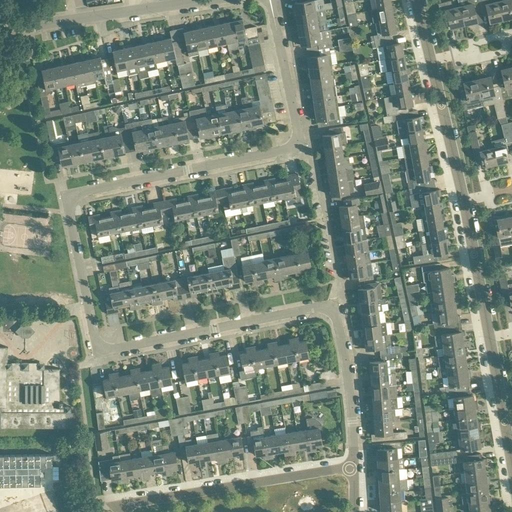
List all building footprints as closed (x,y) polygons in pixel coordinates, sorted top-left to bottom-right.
[(293,12),(293,14),(318,10),(316,0),(314,0),(294,3),(296,11),(293,12)] [(375,0),(377,9),(391,7),(391,6),(389,0),(375,0)] [(451,0),(444,2),(441,3),(438,3),(442,21),(443,21),(442,19),(448,18),(450,28),(464,24),(459,6),(452,8),(451,0)] [(464,0),(466,5),(459,6),(464,24),(477,21),(475,11),(480,10),(482,16),(482,14),(481,14),(478,0),(464,0)] [(478,0),(481,14),(482,14),(487,12),(490,22),(503,19),(499,1),(492,3),(491,0),(478,0)] [(511,0),(504,0),(499,1),(503,19),(511,16),(511,0)] [(354,4),(345,6),(347,15),(356,13),(354,4)] [(395,12),(396,12),(394,6),(391,6),(391,7),(377,9),(371,11),(373,23),(375,22),(380,21),(380,22),(393,19),(392,12),(395,12)] [(298,24),(320,21),(318,10),(293,14),(294,17),(296,16),(298,24)] [(353,26),(358,25),(356,16),(348,18),(348,19),(349,27),(353,26)] [(397,25),(398,24),(397,18),(393,19),(380,22),(380,21),(375,22),(377,35),(370,36),(371,43),(390,39),(389,33),(397,31),(395,31),(394,25),(397,24),(397,25)] [(245,44),(248,45),(247,40),(246,38),(246,34),(244,29),(242,19),(232,21),(238,49),(239,50),(241,49),(245,44)] [(238,49),(232,21),(222,23),(227,43),(228,50),(231,49),(236,49),(238,49)] [(297,35),(322,31),(320,21),(298,24),(299,32),(296,33),(297,35)] [(222,23),(213,25),(217,45),(227,43),(222,23)] [(203,28),(207,47),(217,45),(213,25),(203,28)] [(244,29),(246,34),(257,32),(256,26),(244,29)] [(198,49),(207,47),(203,28),(193,30),(198,49)] [(183,32),(186,42),(189,56),(198,54),(197,49),(198,49),(193,30),(183,32)] [(301,45),(311,44),(324,42),(322,31),(297,35),(297,38),(300,37),(301,45)] [(246,38),(247,40),(258,37),(257,32),(246,34),(246,38)] [(340,46),(351,43),(350,37),(337,39),(339,46),(340,46)] [(177,41),(172,42),(171,38),(161,40),(166,59),(176,57),(177,62),(181,61),(177,41)] [(404,42),(392,44),(390,39),(371,43),(372,48),(382,47),(385,59),(403,56),(403,55),(402,48),(405,48),(405,49),(405,48),(404,42)] [(161,40),(152,42),(156,62),(166,59),(161,40)] [(152,42),(142,44),(148,71),(157,69),(156,62),(152,42)] [(249,51),(261,48),(260,43),(248,45),(249,51)] [(352,50),(351,43),(340,46),(339,46),(340,52),(352,50)] [(138,73),(148,71),(142,44),(132,46),(136,66),(138,73)] [(138,73),(136,66),(132,46),(122,49),(127,68),(128,75),(138,73)] [(249,51),(250,56),(262,54),(261,48),(249,51)] [(117,70),(127,68),(122,49),(112,51),(117,70)] [(332,64),(330,54),(330,50),(325,51),(326,54),(323,55),(318,55),(308,57),(309,65),(306,65),(307,68),(332,64)] [(387,71),(391,71),(406,68),(405,67),(404,61),(407,60),(407,61),(408,61),(406,54),(403,55),(403,56),(385,59),(387,71)] [(100,57),(90,59),(95,78),(104,76),(106,85),(113,83),(112,80),(107,58),(101,59),(100,57)] [(96,83),(95,78),(90,59),(81,61),(85,81),(86,85),(96,83)] [(253,68),(264,65),(263,59),(251,62),(253,68)] [(86,85),(85,81),(81,61),(71,63),(75,83),(77,91),(82,91),(81,86),(86,85)] [(357,64),(360,76),(365,75),(368,74),(366,63),(364,63),(364,62),(357,64)] [(61,65),(66,85),(75,83),(71,63),(61,65)] [(311,78),(333,75),(332,64),(307,68),(307,70),(310,70),(311,78)] [(61,65),(51,67),(56,87),(66,85),(61,65)] [(42,73),(36,74),(40,96),(43,107),(49,106),(47,94),(48,94),(51,88),(56,87),(51,67),(41,70),(42,73)] [(391,71),(393,83),(408,80),(406,73),(409,73),(410,73),(409,67),(405,67),(406,68),(391,71)] [(497,79),(502,99),(511,96),(511,87),(511,86),(511,85),(511,67),(501,70),(503,80),(498,81),(497,79)] [(189,86),(195,85),(192,73),(186,74),(189,86)] [(189,86),(186,74),(180,75),(183,88),(189,86)] [(360,76),(363,88),(371,87),(368,74),(365,75),(360,76)] [(310,89),(335,85),(333,75),(311,78),(312,86),(309,86),(310,89)] [(490,76),(477,80),(481,98),(483,105),(490,103),(494,102),(496,110),(504,108),(502,99),(497,79),(498,85),(493,86),(490,76)] [(256,85),(268,82),(267,77),(255,79),(256,85)] [(112,80),(113,83),(114,92),(121,91),(118,79),(112,80)] [(411,79),(408,80),(393,83),(396,95),(396,96),(410,93),(410,92),(409,86),(412,85),(412,86),(411,79)] [(459,92),(463,110),(473,108),(476,107),(474,99),(481,98),(477,80),(463,83),(466,93),(460,94),(459,92)] [(256,85),(258,91),(269,88),(268,82),(256,85)] [(313,91),(314,99),(336,95),(335,85),(310,89),(310,91),(313,91)] [(363,88),(365,101),(373,99),(371,87),(363,88)] [(247,91),(245,92),(246,97),(253,129),(257,129),(256,125),(263,124),(265,124),(276,121),(274,110),(262,112),(261,107),(261,105),(253,106),(252,102),(251,99),(248,99),(247,91)] [(413,91),(410,92),(410,93),(396,96),(396,95),(384,97),(387,116),(391,115),(407,112),(406,106),(413,105),(413,104),(412,105),(411,98),(414,98),(415,98),(413,91)] [(338,106),(336,95),(314,99),(315,107),(312,107),(313,110),(338,106)] [(249,130),(253,129),(246,97),(241,98),(241,101),(243,109),(238,110),(242,128),(248,127),(249,130)] [(261,107),(273,104),(272,99),(260,101),(261,105),(261,107)] [(62,114),(72,112),(70,107),(71,107),(69,101),(59,103),(60,109),(61,109),(62,114)] [(355,111),(364,109),(363,102),(354,104),(355,111)] [(238,110),(232,111),(230,103),(226,104),(232,134),(236,133),(235,130),(242,128),(238,110)] [(232,134),(226,104),(222,105),(223,113),(217,114),(221,133),(228,131),(228,134),(229,137),(233,136),(232,134)] [(339,116),(338,106),(313,110),(313,112),(316,112),(317,120),(327,118),(328,125),(340,123),(342,123),(341,116),(339,116)] [(189,111),(189,115),(193,131),(199,129),(200,137),(207,136),(208,139),(211,138),(206,111),(205,107),(189,111)] [(45,118),(62,114),(61,109),(60,109),(50,111),(44,113),(45,118)] [(210,110),(206,111),(211,138),(215,137),(215,134),(221,133),(217,114),(211,115),(210,110)] [(85,120),(85,117),(84,112),(74,115),(75,123),(85,120)] [(407,112),(391,115),(392,121),(396,121),(398,133),(399,133),(399,134),(421,128),(420,122),(423,121),(423,122),(422,115),(408,118),(407,112)] [(74,115),(64,117),(63,117),(65,128),(76,126),(75,123),(74,115)] [(174,123),(178,142),(184,140),(185,143),(189,143),(189,142),(187,132),(193,131),(189,115),(173,119),(174,123)] [(167,116),(162,117),(168,147),(172,146),(171,143),(178,142),(174,123),(169,124),(167,116)] [(162,117),(152,119),(157,146),(164,144),(164,148),(168,147),(162,117)] [(141,120),(128,123),(127,118),(124,119),(125,127),(128,141),(134,139),(136,150),(143,149),(144,152),(148,151),(141,121),(141,120)] [(152,119),(141,121),(148,151),(151,150),(151,147),(157,146),(152,119)] [(511,141),(507,123),(501,124),(504,137),(505,142),(511,141)] [(112,124),(108,125),(115,158),(119,157),(118,154),(125,153),(122,142),(128,141),(125,127),(119,128),(112,126),(112,124)] [(100,138),(104,157),(110,156),(111,159),(115,158),(108,125),(103,126),(105,137),(100,138)] [(324,148),(341,145),(347,144),(345,133),(343,133),(342,126),(329,128),(330,134),(322,135),(322,136),(323,136),(324,148)] [(424,128),(421,128),(399,134),(402,145),(423,141),(422,134),(425,134),(424,128)] [(480,138),(477,139),(475,130),(474,130),(473,131),(468,132),(474,154),(479,153),(482,162),(484,162),(485,165),(483,166),(483,167),(496,163),(492,147),(485,149),(480,138)] [(104,157),(100,138),(98,131),(88,133),(94,162),(98,161),(97,158),(104,157)] [(79,142),(83,161),(90,160),(90,163),(94,162),(88,133),(84,134),(85,141),(79,142)] [(380,149),(388,148),(386,137),(374,140),(376,150),(380,149)] [(504,137),(491,140),(492,147),(496,163),(510,160),(510,159),(508,160),(507,156),(509,156),(506,142),(505,142),(504,137)] [(427,140),(423,141),(402,145),(404,158),(426,154),(425,153),(424,147),(427,146),(427,147),(428,147),(427,140)] [(70,167),(73,167),(68,141),(51,144),(54,161),(61,159),(62,165),(69,164),(70,167)] [(69,141),(68,141),(73,167),(77,166),(77,162),(83,161),(79,142),(69,144),(69,141)] [(326,159),(342,157),(341,145),(324,148),(326,159)] [(383,161),(388,160),(386,149),(388,148),(380,149),(376,150),(379,162),(383,161)] [(429,153),(425,153),(426,154),(404,158),(406,170),(405,170),(428,167),(428,166),(426,159),(429,159),(430,159),(429,153)] [(326,159),(328,171),(352,168),(351,163),(349,163),(348,156),(342,157),(326,159)] [(431,165),(428,166),(428,167),(405,170),(409,189),(425,186),(424,180),(431,178),(430,178),(429,172),(432,171),(431,165)] [(330,183),(346,181),(344,169),(328,171),(330,183)] [(285,200),(296,198),(302,197),(297,173),(285,176),(286,180),(281,181),(284,197),(285,200)] [(383,183),(390,181),(388,173),(385,174),(381,174),(383,183)] [(382,193),(380,184),(378,175),(373,176),(374,181),(363,184),(365,193),(363,193),(364,197),(366,196),(382,193)] [(269,179),(273,199),(284,197),(281,181),(276,182),(275,178),(269,179)] [(263,201),(273,199),(269,179),(264,180),(265,185),(259,186),(263,201)] [(348,193),(354,192),(352,180),(346,181),(330,183),(331,195),(341,194),(348,193)] [(252,204),(263,201),(259,186),(254,187),(253,182),(248,183),(252,204)] [(253,210),(252,204),(248,183),(242,185),(243,189),(238,190),(241,206),(243,213),(253,210)] [(425,205),(438,202),(437,195),(440,195),(439,189),(426,191),(425,186),(409,189),(410,195),(409,195),(411,207),(425,205)] [(223,201),(224,210),(231,208),(241,206),(238,190),(233,191),(232,187),(220,189),(223,201)] [(217,203),(223,201),(220,189),(208,191),(209,196),(204,197),(207,213),(219,211),(217,203)] [(377,195),(378,200),(381,212),(386,211),(382,193),(377,195)] [(207,213),(204,197),(199,198),(198,194),(192,195),(197,215),(207,213)] [(182,202),(186,217),(197,215),(192,195),(187,196),(188,200),(182,202)] [(339,207),(341,218),(358,216),(356,204),(359,203),(359,197),(345,199),(345,205),(339,206),(339,207)] [(175,219),(186,217),(182,202),(177,203),(176,198),(165,201),(167,213),(174,211),(175,219)] [(154,207),(149,209),(152,225),(163,222),(162,214),(167,213),(165,201),(153,203),(154,207)] [(440,215),(440,214),(439,208),(442,207),(442,208),(443,208),(441,201),(438,202),(425,205),(427,217),(440,215)] [(137,206),(141,227),(152,225),(149,209),(143,210),(142,205),(137,206)] [(127,213),(130,229),(141,227),(137,206),(132,207),(133,212),(127,213)] [(120,231),(130,229),(127,213),(122,214),(121,210),(115,211),(120,231)] [(109,233),(120,231),(115,211),(110,212),(111,216),(106,217),(109,233)] [(99,214),(88,216),(90,229),(92,236),(98,235),(98,236),(109,233),(106,217),(100,219),(99,214)] [(443,228),(443,227),(441,220),(444,220),(445,220),(444,214),(440,214),(440,215),(427,217),(422,218),(424,231),(443,228)] [(360,228),(365,227),(363,215),(358,216),(341,218),(343,230),(360,228)] [(511,233),(508,217),(494,220),(494,221),(497,220),(497,224),(495,224),(497,234),(491,235),(495,257),(501,256),(502,256),(500,246),(511,243),(511,240),(511,237),(511,233)] [(403,230),(398,231),(396,223),(392,224),(395,236),(399,235),(403,234),(403,230)] [(443,228),(424,231),(427,243),(445,240),(445,239),(444,233),(447,232),(447,233),(446,226),(443,227),(443,228)] [(361,235),(360,228),(343,230),(344,242),(361,240),(366,239),(366,234),(361,235)] [(261,245),(260,239),(258,234),(247,236),(250,246),(260,244),(261,245)] [(405,242),(400,243),(399,235),(395,236),(397,248),(401,247),(406,246),(405,242)] [(237,238),(231,240),(234,256),(241,255),(237,238)] [(449,245),(450,245),(448,238),(445,239),(445,240),(427,243),(429,255),(436,254),(448,252),(448,251),(447,251),(446,245),(449,244),(449,245)] [(363,251),(368,251),(366,239),(361,240),(344,242),(346,254),(363,251)] [(307,251),(297,253),(296,253),(301,275),(305,274),(304,269),(311,268),(307,251)] [(348,266),(370,262),(368,251),(363,251),(346,254),(348,266)] [(262,253),(252,255),(253,262),(258,284),(262,283),(261,278),(267,277),(264,260),(262,253)] [(285,256),(289,272),(295,271),(296,276),(301,275),(296,253),(285,256)] [(109,255),(101,257),(102,263),(115,260),(113,254),(109,255)] [(414,264),(437,260),(436,254),(429,255),(423,256),(423,254),(413,256),(414,264)] [(240,287),(238,275),(234,255),(222,257),(224,269),(219,270),(223,286),(228,285),(229,289),(240,287)] [(283,274),(289,272),(285,256),(275,258),(279,279),(284,278),(283,274)] [(148,257),(137,259),(138,263),(143,262),(144,269),(150,267),(149,261),(148,257)] [(274,280),(279,279),(275,258),(264,260),(267,277),(273,276),(274,280)] [(116,269),(127,267),(127,266),(126,261),(115,263),(116,269)] [(253,285),(258,284),(253,262),(242,265),(243,271),(245,281),(252,280),(253,285)] [(373,275),(371,267),(371,262),(370,262),(348,266),(350,277),(349,277),(349,278),(358,277),(359,281),(369,279),(373,279),(373,275)] [(104,272),(116,269),(115,263),(103,266),(104,272)] [(449,268),(441,269),(440,263),(425,265),(421,266),(423,282),(425,282),(454,277),(454,274),(450,274),(449,268)] [(505,271),(504,265),(497,266),(502,295),(508,294),(510,303),(511,302),(511,306),(511,307),(511,308),(511,307),(511,283),(507,284),(505,271)] [(219,270),(209,272),(213,293),(218,292),(217,287),(223,286),(219,270)] [(209,272),(198,275),(201,290),(206,289),(207,294),(213,293),(209,272)] [(198,275),(187,277),(181,278),(185,298),(197,296),(196,292),(201,290),(198,275)] [(425,282),(426,292),(452,289),(451,282),(455,282),(454,277),(425,282)] [(173,301),(185,298),(181,278),(175,279),(171,280),(165,281),(164,281),(167,297),(172,296),(173,301)] [(136,308),(132,288),(130,280),(119,283),(120,285),(124,306),(129,305),(130,310),(136,308)] [(167,297),(164,281),(153,284),(157,304),(163,303),(162,298),(167,297)] [(364,288),(358,289),(358,290),(360,301),(382,299),(380,286),(375,286),(375,283),(363,284),(364,288)] [(142,286),(146,302),(151,301),(152,305),(157,304),(153,284),(142,286)] [(407,293),(413,292),(411,284),(405,286),(407,293)] [(119,307),(124,306),(120,285),(109,287),(110,293),(104,294),(108,314),(120,312),(119,307)] [(132,288),(136,308),(141,307),(140,303),(146,302),(142,286),(132,288)] [(453,295),(452,289),(426,292),(427,293),(433,292),(434,301),(457,298),(457,295),(453,295)] [(361,313),(379,311),(382,311),(381,304),(385,303),(384,298),(382,299),(360,301),(360,306),(358,306),(358,311),(359,313),(361,313)] [(457,298),(434,301),(436,312),(456,309),(455,303),(458,302),(457,298)] [(416,304),(410,306),(412,316),(418,315),(416,304)] [(460,315),(456,316),(456,309),(436,312),(438,322),(438,323),(427,324),(428,330),(434,329),(449,327),(448,321),(460,319),(460,315)] [(363,325),(380,323),(379,311),(361,313),(363,325)] [(382,335),(387,334),(386,322),(380,323),(363,325),(364,337),(382,335)] [(17,331),(22,337),(28,337),(33,331),(28,325),(22,326),(17,331)] [(464,331),(450,333),(449,327),(434,329),(428,330),(429,334),(432,335),(435,335),(442,334),(443,344),(463,342),(462,335),(465,335),(464,331)] [(391,347),(390,341),(390,334),(387,334),(382,335),(364,337),(366,348),(365,349),(379,347),(380,354),(386,353),(388,353),(400,352),(400,348),(400,346),(391,347)] [(298,359),(299,359),(309,357),(305,340),(299,341),(298,337),(293,338),(298,359)] [(290,343),(284,345),(287,361),(298,359),(293,338),(289,339),(290,343)] [(277,341),(272,342),(276,364),(287,361),(284,345),(277,346),(277,341)] [(268,348),(262,349),(265,366),(276,364),(272,342),(267,343),(268,348)] [(436,349),(437,356),(467,352),(467,348),(464,348),(463,342),(443,344),(444,348),(436,349)] [(8,347),(0,346),(0,427),(0,428),(1,428),(1,427),(65,427),(65,428),(66,428),(74,428),(74,412),(71,412),(71,407),(66,406),(63,406),(63,402),(60,402),(60,401),(59,401),(59,369),(60,369),(39,369),(39,363),(27,363),(27,368),(23,368),(23,363),(11,363),(11,368),(7,368),(7,347),(8,347)] [(255,346),(250,347),(255,368),(265,366),(262,349),(256,350),(255,346)] [(240,354),(242,363),(244,370),(255,368),(250,347),(246,348),(247,352),(240,354)] [(219,351),(214,352),(218,374),(229,371),(226,354),(220,356),(219,351)] [(210,358),(204,359),(208,376),(218,374),(214,352),(209,353),(210,358)] [(381,361),(369,362),(370,362),(371,374),(395,372),(394,359),(401,359),(400,352),(388,353),(386,353),(380,354),(381,361)] [(437,356),(439,366),(466,362),(465,356),(468,355),(467,352),(437,356)] [(197,356),(192,357),(197,378),(208,376),(204,359),(198,360),(197,356)] [(182,363),(184,373),(186,380),(197,378),(192,357),(188,358),(189,362),(182,363)] [(470,368),(467,369),(466,362),(439,366),(437,366),(439,377),(448,375),(470,372),(470,368)] [(161,363),(156,364),(161,385),(172,383),(168,366),(162,368),(161,363)] [(163,394),(161,385),(156,364),(152,365),(153,370),(146,371),(150,388),(152,396),(163,394)] [(139,367),(135,368),(139,390),(150,388),(146,371),(141,372),(139,367)] [(131,374),(125,375),(128,392),(139,390),(135,368),(130,369),(131,374)] [(430,372),(426,373),(426,371),(420,372),(421,379),(427,379),(431,378),(430,372)] [(118,394),(128,392),(125,375),(119,376),(118,372),(113,373),(118,394)] [(371,386),(389,384),(396,384),(395,372),(371,374),(371,386)] [(468,377),(471,376),(470,372),(448,375),(449,386),(446,386),(447,392),(461,390),(469,389),(468,383),(469,383),(468,377)] [(107,397),(116,395),(118,394),(113,373),(109,374),(109,378),(103,380),(107,397)] [(309,390),(316,389),(326,387),(325,381),(308,384),(309,390)] [(372,398),(396,396),(396,384),(389,384),(371,386),(372,398)] [(240,386),(242,403),(249,402),(246,385),(240,386)] [(236,404),(242,403),(240,386),(233,387),(236,404)] [(473,395),(470,395),(469,389),(461,390),(447,392),(447,399),(448,409),(477,405),(477,401),(474,401),(473,395)] [(311,400),(327,397),(326,390),(310,393),(311,400)] [(292,401),(293,405),(298,404),(298,401),(303,400),(302,395),(291,397),(292,401)] [(182,397),(185,413),(191,412),(188,396),(182,397)] [(397,408),(396,396),(372,398),(373,410),(395,408),(397,408)] [(176,398),(179,414),(185,413),(182,397),(176,398)] [(259,408),(260,407),(263,407),(263,411),(271,409),(270,406),(270,405),(270,401),(259,403),(259,408)] [(248,405),(241,406),(245,422),(251,421),(248,405)] [(447,410),(449,419),(476,416),(475,409),(478,409),(477,405),(448,409),(447,410)] [(238,423),(245,422),(241,406),(235,407),(238,423)] [(374,421),(392,420),(399,420),(399,415),(395,415),(395,408),(373,410),(374,421)] [(134,417),(142,416),(141,409),(132,410),(134,417)] [(96,413),(98,429),(105,428),(103,412),(96,413)] [(181,417),(175,418),(178,435),(181,455),(187,454),(186,445),(185,439),(184,433),(188,433),(186,421),(193,420),(192,415),(181,417)] [(476,416),(449,419),(449,423),(457,422),(458,429),(480,425),(480,422),(477,422),(476,416)] [(322,444),(321,444),(319,430),(322,429),(322,430),(322,425),(321,423),(318,420),(313,417),(306,418),(308,429),(311,451),(316,450),(315,445),(322,444)] [(175,418),(169,419),(172,436),(178,435),(175,418)] [(382,440),(407,438),(407,437),(405,438),(404,431),(393,432),(392,420),(374,421),(375,434),(381,434),(382,440)] [(458,429),(460,439),(478,436),(478,430),(481,429),(480,425),(458,429)] [(268,458),(264,436),(263,429),(250,431),(251,439),(253,438),(256,455),(262,454),(263,459),(268,458)] [(311,451),(308,429),(297,431),(300,448),(306,447),(307,451),(311,451)] [(95,433),(97,449),(107,448),(105,431),(95,433)] [(286,433),(289,454),(294,453),(293,449),(300,448),(297,431),(286,433)] [(438,431),(433,432),(427,433),(428,443),(434,442),(439,442),(438,431)] [(289,454),(286,433),(275,435),(278,452),(284,451),(285,455),(289,454)] [(264,436),(268,458),(272,457),(272,453),(278,452),(275,435),(264,436)] [(229,438),(232,455),(238,454),(239,459),(244,458),(241,436),(229,438)] [(461,449),(473,448),(483,446),(483,442),(479,443),(478,436),(460,439),(461,449)] [(232,455),(229,438),(219,440),(222,461),(227,461),(226,456),(232,455)] [(219,440),(208,442),(211,459),(217,458),(217,462),(222,461),(219,440)] [(377,456),(374,456),(374,460),(397,458),(396,448),(400,447),(400,441),(382,443),(382,449),(377,449),(377,456)] [(208,442),(197,443),(200,465),(205,464),(204,460),(211,459),(208,442)] [(186,445),(187,454),(189,462),(195,461),(196,466),(200,465),(197,443),(186,445)] [(158,454),(153,455),(155,472),(162,471),(162,475),(167,475),(163,453),(162,445),(156,446),(158,454)] [(163,453),(167,475),(172,474),(171,469),(177,468),(175,451),(163,453)] [(0,485),(40,485),(40,467),(53,467),(53,455),(0,454),(0,485)] [(107,468),(99,469),(101,480),(111,478),(112,479),(118,478),(119,482),(123,482),(120,460),(119,455),(113,456),(113,459),(108,460),(106,462),(107,468)] [(149,473),(155,472),(153,455),(142,457),(145,478),(150,477),(149,473)] [(141,479),(145,478),(142,457),(131,458),(134,475),(140,474),(141,479)] [(431,466),(438,465),(447,464),(446,457),(430,459),(431,466)] [(120,460),(123,482),(128,481),(127,476),(134,475),(131,458),(120,460)] [(398,469),(397,458),(374,460),(374,464),(378,463),(378,470),(398,469)] [(465,472),(485,470),(484,463),(487,462),(486,458),(464,461),(465,472)] [(398,479),(405,478),(404,468),(398,469),(378,470),(379,477),(375,477),(376,481),(398,479)] [(466,482),(489,479),(489,476),(485,476),(485,470),(465,472),(466,482)] [(399,489),(407,489),(406,478),(405,478),(398,479),(376,481),(376,484),(379,484),(380,491),(399,489)] [(486,484),(490,483),(489,479),(466,482),(468,493),(487,490),(486,484)] [(377,498),(377,501),(400,500),(399,489),(380,491),(380,497),(377,498)] [(491,496),(488,497),(487,490),(468,493),(461,493),(462,497),(468,496),(469,503),(492,500),(491,496)] [(436,511),(443,511),(442,498),(435,499),(436,507),(436,511)] [(400,500),(377,501),(377,505),(381,505),(381,511),(401,510),(400,500)] [(492,504),(492,500),(469,503),(469,511),(482,511),(490,511),(489,504),(492,504)]
